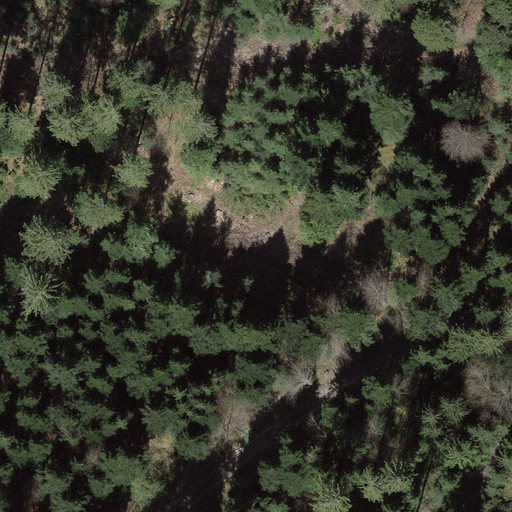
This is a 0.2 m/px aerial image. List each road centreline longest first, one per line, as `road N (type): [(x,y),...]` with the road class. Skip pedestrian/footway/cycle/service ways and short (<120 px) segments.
road 1 (track): [(181,511),(392,358),(511,293)]
road 2 (track): [(0,232),(75,0)]
